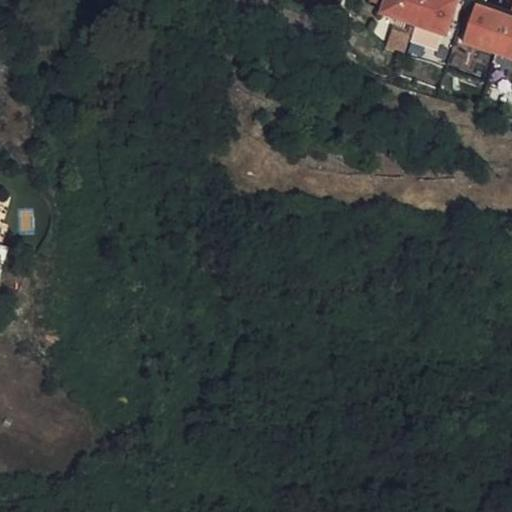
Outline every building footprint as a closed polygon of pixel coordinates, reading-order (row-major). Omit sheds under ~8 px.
[(384,18),(417,29),(427,0),(375,0),(374,4),(387,9),(384,18)] [(451,40),(463,5),(449,0),(427,0),(417,29),(451,40)] [(468,46),(500,57),(511,21),(480,10),(468,46)] [(511,61),(511,21),(500,57),(511,61)] [(14,250),(0,246),(0,264),(9,267),(14,250)]
